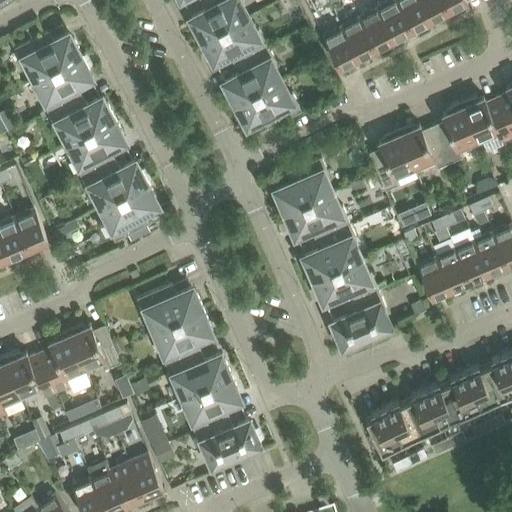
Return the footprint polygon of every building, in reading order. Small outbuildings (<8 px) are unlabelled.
[(240,0),(202,0),(207,8),(193,15),(196,22),(194,23),(201,38),(247,14),(240,0)] [(413,27),(399,0),(385,0),(378,4),(395,37),(413,27)] [(399,0),(413,27),(432,18),(422,0),(399,0)] [(450,8),(445,0),(422,0),(432,18),(450,8)] [(445,0),(450,8),(465,0),(445,0)] [(395,37),(378,4),(360,13),(377,46),(395,37)] [(377,46),(360,13),(342,23),(359,56),(377,46)] [(259,26),(255,28),(247,14),(201,38),(209,53),(212,52),(215,58),(229,51),(235,61),(268,43),(259,26)] [(324,33),(341,65),(359,56),(342,23),(324,33)] [(24,63),(29,61),(36,75),(82,51),(74,37),(72,38),(69,31),(54,39),(49,28),(15,45),(24,63)] [(273,63),(277,61),(268,43),(235,61),(240,71),(226,79),(229,85),(227,87),(235,102),(281,78),(273,63)] [(312,59),(324,53),(320,46),(308,52),(312,59)] [(47,107),(41,110),(42,113),(82,92),(76,80),(90,73),(87,66),(89,65),(82,51),(36,75),(44,90),(40,92),(47,107)] [(511,77),(511,78),(511,79),(511,82),(507,84),(509,89),(498,94),(511,127),(511,77)] [(302,108),(293,90),(288,92),(281,78),(235,102),(243,117),(245,115),(248,122),(263,115),(268,126),(302,108)] [(82,92),(42,113),(44,117),(50,114),(57,127),(62,124),(69,139),(115,115),(107,100),(105,101),(101,94),(87,101),(82,92)] [(467,96),(464,97),(461,98),(480,141),(500,133),(502,138),(511,133),(511,127),(498,94),(486,99),(484,94),(478,97),(477,93),(471,94),(467,96)] [(452,103),(450,104),(447,106),(450,109),(443,112),(446,117),(434,122),(450,160),(463,154),(461,150),(480,141),(461,98),(456,100),(452,103)] [(120,131),(123,130),(115,115),(69,139),(77,154),(73,156),(82,174),(115,156),(110,145),(124,138),(120,131)] [(403,123),(400,124),(398,125),(416,169),(436,161),(438,165),(450,160),(434,122),(423,127),(420,122),(414,124),(413,121),(407,122),(403,123)] [(390,129),(386,132),(383,133),(386,136),(379,139),(382,145),(370,150),(386,188),(399,182),(397,177),(416,169),(398,125),(392,128),(390,129)] [(330,155),(339,151),(336,143),(326,147),(330,155)] [(280,194),(278,195),(284,210),(332,190),(326,175),(330,172),(322,154),(287,169),(292,180),(277,187),(280,194)] [(135,159),(121,166),(115,156),(82,174),(91,191),(95,189),(103,203),(149,179),(141,164),(139,166),(135,159)] [(12,176),(7,166),(0,168),(0,176),(2,180),(12,176)] [(154,196),(156,194),(149,179),(103,203),(110,218),(106,220),(115,238),(127,232),(146,222),(149,221),(143,210),(158,202),(154,196)] [(42,180),(34,185),(40,197),(49,193),(42,180)] [(343,203),(339,205),(332,190),(284,210),(291,226),(293,225),(296,231),(311,225),(316,236),(351,221),(343,203)] [(494,203),(490,193),(480,197),(484,208),(494,203)] [(470,202),(474,212),(484,208),(480,197),(470,202)] [(49,238),(35,204),(15,213),(30,246),(49,238)] [(383,208),(386,216),(396,212),(393,204),(383,208)] [(410,209),(397,214),(402,225),(414,220),(410,209)] [(457,219),(453,209),(442,214),(447,224),(457,219)] [(30,246),(15,213),(0,219),(0,228),(11,255),(30,246)] [(432,218),(437,228),(447,224),(442,214),(432,218)] [(79,225),(76,219),(54,230),(57,236),(79,225)] [(511,260),(511,220),(493,228),(508,262),(511,260)] [(309,260),(306,261),(313,276),(361,256),(354,241),(358,239),(351,221),(316,236),(320,246),(306,253),(309,260)] [(146,222),(127,232),(131,240),(150,230),(146,222)] [(419,236),(415,226),(404,230),(409,240),(419,236)] [(493,228),(482,233),(479,226),(471,229),(475,237),(489,270),(508,262),(493,228)] [(0,259),(11,255),(0,228),(0,259)] [(466,240),(456,245),(470,278),(489,270),(475,237),(471,229),(463,232),(466,240)] [(470,278),(456,245),(437,253),(452,286),(470,278)] [(418,261),(433,295),(452,286),(437,253),(418,261)] [(372,269),(367,271),(361,256),(313,276),(320,292),(322,291),(325,298),(340,291),(344,302),(379,287),(372,269)] [(145,314),(150,312),(156,327),(204,307),(197,291),(195,292),(192,285),(177,292),(172,280),(137,295),(145,314)] [(383,307),(387,305),(379,287),(344,302),(349,313),(334,319),(337,326),(335,327),(342,344),(358,337),(358,336),(389,323),(383,307)] [(416,313),(427,308),(423,299),(412,304),(416,313)] [(208,323),(211,322),(204,307),(156,327),(163,342),(158,344),(166,362),(201,347),(196,337),(211,330),(208,323)] [(77,322),(71,324),(68,325),(87,369),(106,361),(108,365),(121,360),(118,352),(115,345),(112,337),(105,322),(93,327),(91,322),(85,324),(84,320),(77,322)] [(59,330),(56,332),(54,333),(56,336),(50,339),(52,344),(41,349),(57,387),(70,382),(68,377),(87,369),(68,325),(63,328),(59,330)] [(115,345),(123,342),(119,334),(112,337),(115,345)] [(126,349),(123,342),(115,345),(118,352),(126,349)] [(220,352),(206,358),(201,347),(166,362),(174,380),(178,378),(185,393),(232,373),(226,357),(223,358),(220,352)] [(11,350),(7,352),(4,353),(23,396),(42,388),(44,393),(57,387),(41,349),(29,354),(27,349),(21,352),(20,348),(14,349),(11,350)] [(491,357),(493,360),(487,363),(501,396),(511,391),(511,366),(506,351),(491,357)] [(0,411),(6,409),(4,405),(23,396),(4,353),(0,354),(0,411)] [(479,362),(465,368),(481,405),(501,396),(487,363),(480,366),(479,362)] [(451,374),(452,378),(447,381),(461,413),(481,405),(465,368),(451,374)] [(191,409),(187,411),(194,428),(229,413),(225,403),(240,396),(237,390),(239,388),(232,373),(185,393),(191,409)] [(145,374),(132,379),(136,390),(149,385),(145,374)] [(439,379),(425,386),(442,422),(461,413),(447,381),(441,383),(439,379)] [(411,392),(413,395),(407,398),(422,431),(442,422),(425,386),(411,392)] [(70,418),(102,404),(98,395),(66,409),(70,418)] [(385,404),(402,440),(422,431),(407,398),(400,401),(399,398),(385,404)] [(123,414),(118,404),(108,408),(113,419),(123,414)] [(382,450),(402,440),(385,404),(371,411),(373,415),(367,417),(382,450)] [(108,408),(98,413),(102,423),(113,419),(108,408)] [(50,432),(42,412),(32,417),(40,436),(50,432)] [(506,420),(502,412),(487,418),(491,426),(506,420)] [(249,418),(234,424),(229,413),(194,428),(202,446),(207,444),(213,460),(245,447),(246,448),(262,441),(254,424),(252,425),(249,418)] [(472,425),(475,433),(491,426),(487,418),(472,425)] [(75,435),(85,430),(81,420),(71,425),(75,435)] [(62,454),(80,447),(75,435),(71,425),(60,429),(65,439),(60,442),(56,431),(38,439),(49,459),(62,453),(62,454)] [(148,431),(153,444),(163,440),(158,427),(148,431)] [(466,437),(463,429),(448,436),(451,444),(466,437)] [(15,433),(14,434),(18,444),(18,445),(25,442),(20,431),(15,433)] [(432,443),(436,451),(451,444),(448,436),(432,443)] [(163,440),(153,444),(159,459),(175,452),(169,438),(163,440)] [(427,455),(424,447),(409,454),(413,462),(427,455)] [(145,494),(164,486),(149,449),(129,457),(145,494)] [(21,459),(15,450),(6,456),(12,465),(21,459)] [(394,461),(398,469),(413,462),(409,454),(394,461)] [(107,457),(88,464),(92,474),(107,510),(126,502),(110,465),(110,466),(107,457)] [(126,502),(145,494),(129,457),(110,465),(126,502)] [(72,482),(85,511),(103,511),(107,510),(92,474),(72,482)] [(44,511),(70,511),(55,490),(38,502),(44,511)] [(31,493),(15,504),(20,511),(44,511),(38,502),(31,493)]
